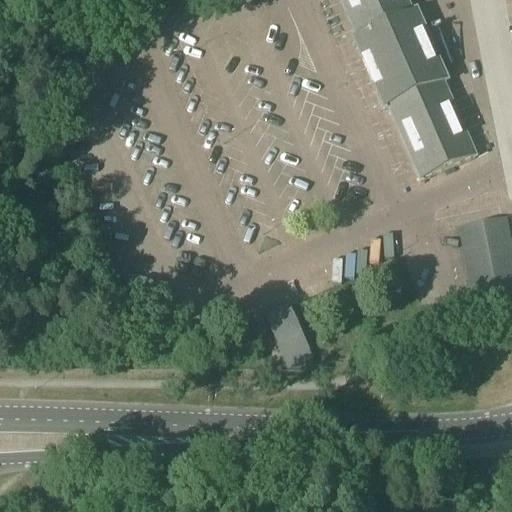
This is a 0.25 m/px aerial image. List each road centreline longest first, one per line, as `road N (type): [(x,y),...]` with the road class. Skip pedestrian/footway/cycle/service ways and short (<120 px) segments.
road 1 (tertiary): [(0,463),(385,433)]
road 2 (tertiary): [(385,433),(0,420)]
road 3 (tertiary): [(385,433),(511,426)]
